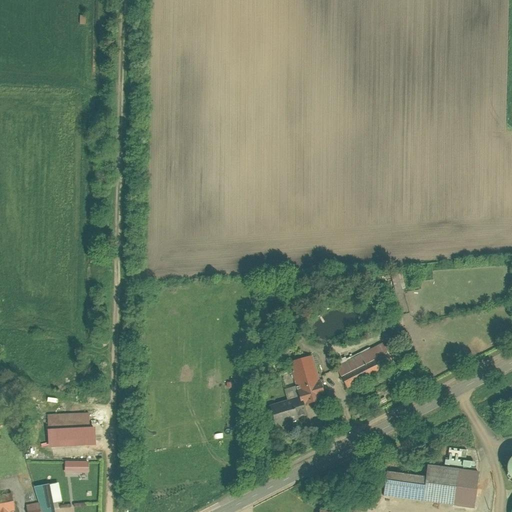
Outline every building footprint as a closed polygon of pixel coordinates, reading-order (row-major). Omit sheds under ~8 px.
[(401,271),(389,274),(394,294),(406,291),(401,271)] [(382,342),(336,366),(347,388),(393,364),(382,342)] [(312,353),(286,360),(296,395),(268,403),(274,425),(306,415),(304,408),(326,402),(312,353)] [(88,412),(47,414),(48,446),(95,443),(94,424),(89,424),(88,412)] [(88,474),(88,462),(62,462),(62,474),(88,474)] [(424,477),(384,471),(381,493),(472,506),(477,471),(426,464),(424,477)] [(36,487),(41,502),(41,511),(56,511),(54,502),(64,500),(60,482),(36,487)] [(12,493),(0,494),(0,511),(8,511),(9,510),(13,509),(12,493)] [(41,511),(41,502),(27,503),(27,511),(41,511)]
